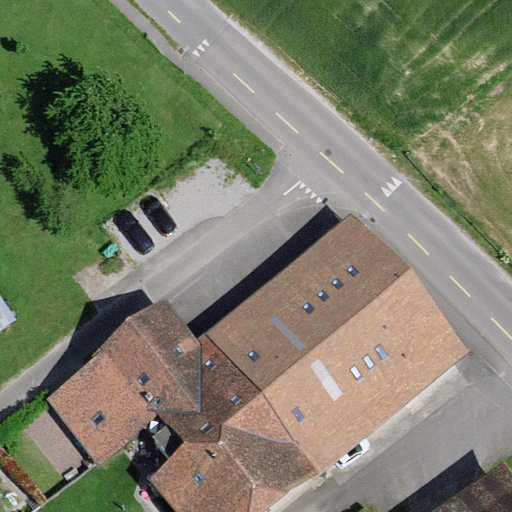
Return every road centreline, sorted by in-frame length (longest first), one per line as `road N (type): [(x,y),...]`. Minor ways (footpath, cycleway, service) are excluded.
road 1 (residential): [(0,405),(333,149)]
road 2 (tertiary): [(333,149),(511,325)]
road 3 (tertiary): [(172,0),(333,149)]
